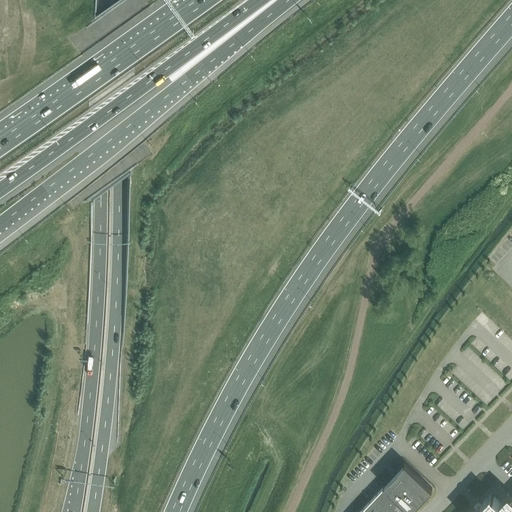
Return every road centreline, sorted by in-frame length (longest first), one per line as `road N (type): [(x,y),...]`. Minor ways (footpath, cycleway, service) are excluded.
road 1 (motorway): [(176,511),(238,388),(323,249),(430,111),(511,23)]
road 2 (primary): [(103,0),(91,383),(69,511)]
road 3 (primary): [(92,511),(114,336),(123,0)]
road 4 (motorway): [(0,223),(280,0)]
road 5 (motorway): [(0,189),(260,0)]
road 6 (motorway): [(198,0),(0,139)]
